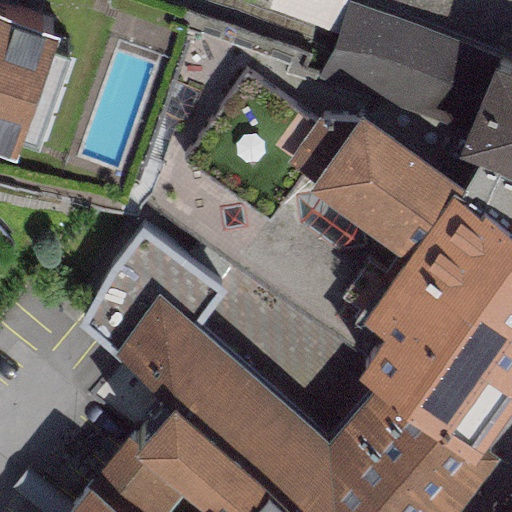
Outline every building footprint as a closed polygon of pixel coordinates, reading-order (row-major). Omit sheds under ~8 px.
[(43,0),(0,0),(0,121),(12,126),(56,4),(43,0)] [(493,64),(499,50),(356,0),(355,0),(338,41),(323,78),(467,130),(470,122),(488,78),(493,64)] [(470,122),(467,130),(461,146),(492,159),(475,191),(511,212),(511,55),(499,50),(493,64),(488,78),(470,122)] [(364,356),(390,373),(474,427),(485,413),(511,374),(511,212),(475,191),(360,109),(303,163),(413,243),(368,306),(388,322),(364,356)] [(333,443),(197,322),(225,288),(140,216),(109,255),(84,309),(165,376),(323,511),(425,511),(499,425),(485,413),(474,427),(390,373),(333,443)] [(177,489),(157,511),(323,511),(165,376),(114,438),(177,489)] [(157,511),(92,459),(48,511),(157,511)] [(511,511),(511,500),(502,511),(511,511)]
